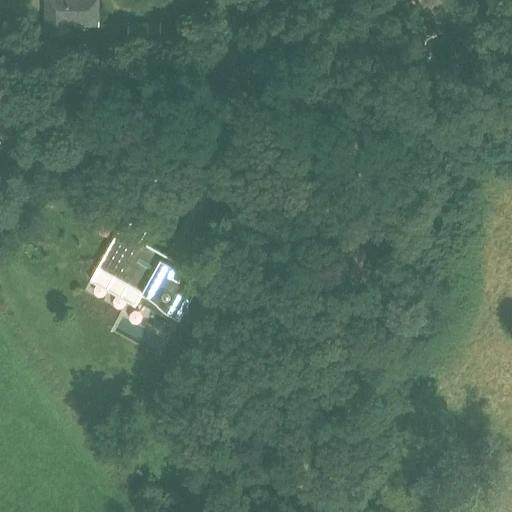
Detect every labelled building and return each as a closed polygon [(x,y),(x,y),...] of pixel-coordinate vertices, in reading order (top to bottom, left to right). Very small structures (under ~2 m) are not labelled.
[(45,0),(45,33),(69,34),(69,25),(98,26),(98,0),(45,0)] [(128,22),(128,46),(161,46),(161,21),(128,22)] [(0,139),(10,127),(0,118),(0,139)] [(68,181),(78,186),(84,174),(99,182),(109,161),(84,149),(74,169),(68,181)] [(156,264),(152,262),(152,263),(136,255),(137,253),(133,251),(146,229),(125,218),(98,266),(142,291),(138,298),(176,320),(184,306),(186,307),(188,303),(187,302),(198,282),(181,273),(179,277),(173,273),(177,266),(160,256),(156,264)]
